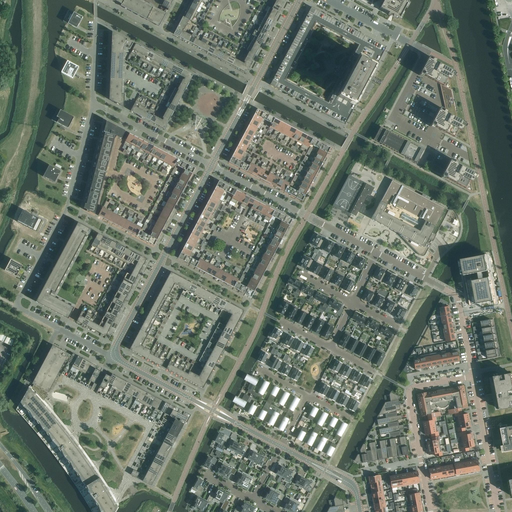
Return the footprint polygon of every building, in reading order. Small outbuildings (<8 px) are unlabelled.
[(111,0),(111,1),(116,1),(118,2),(120,3),(122,4),(121,5),(121,6),(134,13),(146,20),(159,27),(166,15),(143,3),(137,0),(111,0)] [(159,0),(158,4),(168,9),(171,4),(163,0),(159,0)] [(399,19),(408,1),(407,0),(363,0),(398,18),(399,19)] [(199,7),(191,2),(188,7),(196,12),(197,11),(199,7)] [(272,9),(278,12),(281,7),(274,4),(272,9)] [(196,18),(199,13),(197,11),(196,12),(188,7),(185,12),(194,16),(194,17),(196,18)] [(272,9),(270,7),(267,12),(275,17),(278,12),(272,9)] [(321,13),(311,7),(306,16),(317,22),(321,13)] [(69,10),(63,21),(76,28),(82,17),(69,10)] [(265,11),(262,16),(264,17),(273,22),(275,17),(267,12),(265,11)] [(189,20),(191,21),(194,17),(194,16),(185,12),(183,17),(189,20)] [(324,14),(321,13),(317,22),(316,23),(319,25),(324,14)] [(331,18),(324,14),(319,25),(326,28),(331,18)] [(317,22),(306,16),(303,23),(313,28),(316,23),(317,22)] [(189,20),(183,17),(180,22),(186,25),(189,20)] [(264,17),(262,22),(270,26),(273,22),(264,17)] [(338,21),(331,18),(326,28),(332,32),(338,21)] [(262,22),(260,20),(257,25),(268,31),(270,26),(262,22)] [(344,25),(338,21),(332,32),(339,35),(344,25)] [(183,29),(184,30),(186,25),(180,22),(178,26),(183,29)] [(313,28),(303,23),(299,29),(309,35),(313,28)] [(255,30),(265,36),(268,31),(257,25),(255,30)] [(351,28),(344,25),(339,35),(346,39),(351,28)] [(182,31),(183,29),(178,26),(174,34),(179,37),(182,31)] [(358,32),(351,28),(346,39),(352,42),(358,32)] [(309,35),(299,29),(296,36),(306,41),(309,35)] [(252,35),(263,41),(265,36),(255,30),(252,35)] [(184,39),(187,33),(182,31),(179,37),(184,39)] [(127,40),(112,32),(109,100),(124,107),(124,95),(122,95),(124,52),(125,52),(128,52),(133,43),(128,41),(127,40)] [(364,35),(358,32),(352,42),(358,45),(364,35)] [(188,42),(192,36),(191,36),(187,33),(184,39),(188,42)] [(193,33),(191,36),(192,36),(188,42),(193,44),(198,36),(193,33)] [(249,40),(252,41),(260,45),(263,41),(252,35),(249,40)] [(328,103),(323,113),(345,125),(386,47),(364,35),(358,45),(328,103)] [(198,36),(193,44),(198,47),(202,38),(198,36)] [(203,36),(202,38),(198,47),(203,50),(208,39),(203,36)] [(306,41),(296,36),(292,43),(302,48),(306,41)] [(208,39),(203,50),(207,52),(213,41),(208,39)] [(217,46),(218,44),(213,41),(207,52),(212,55),(217,46)] [(249,46),(258,50),(260,45),(252,41),(249,46)] [(299,55),(302,48),(292,43),(289,49),(299,55)] [(130,55),(135,58),(136,55),(140,47),(135,44),(130,55)] [(221,49),(217,46),(212,55),(217,57),(221,49)] [(222,46),(221,49),(217,57),(222,60),(227,49),(222,46)] [(247,51),(249,52),(255,55),(258,50),(249,46),(247,51)] [(136,55),(140,58),(141,58),(145,49),(140,47),(136,55)] [(140,58),(139,60),(144,63),(150,52),(145,49),(141,58),(140,58)] [(231,54),(232,52),(227,49),(222,60),(226,62),(231,54)] [(295,61),(299,55),(289,49),(285,56),(295,61)] [(150,52),(144,63),(149,65),(155,54),(150,52)] [(255,55),(249,52),(246,57),(252,60),(255,55)] [(155,54),(149,65),(154,68),(159,57),(155,54)] [(236,56),(231,54),(226,62),(231,65),(234,59),(235,59),(236,56)] [(292,68),(295,61),(285,56),(282,63),(292,68)] [(429,56),(420,74),(440,84),(445,110),(440,107),(431,125),(454,137),(458,130),(461,131),(465,123),(457,119),(454,104),(451,105),(450,98),(452,98),(453,98),(449,80),(450,80),(452,75),(450,74),(452,71),(435,62),(436,60),(429,56)] [(159,70),(160,68),(164,59),(159,57),(154,68),(159,70)] [(252,60),(246,57),(244,62),(250,65),(252,60)] [(160,68),(164,70),(169,62),(164,59),(160,68)] [(234,59),(231,65),(236,67),(239,61),(235,59),(234,59)] [(79,67),(67,61),(61,72),(73,78),(79,67)] [(239,61),(236,67),(241,70),(244,64),(244,63),(239,61)] [(163,73),(168,75),(169,73),(174,65),(169,62),(164,70),(163,73)] [(244,62),(245,62),(244,63),(244,64),(241,70),(246,72),(250,65),(244,62)] [(288,75),(292,68),(282,63),(278,69),(288,75)] [(174,76),(175,73),(179,67),(174,65),(169,73),(174,76)] [(179,67),(175,73),(180,76),(183,70),(179,67)] [(288,75),(278,69),(275,76),(285,81),(285,80),(288,75)] [(183,70),(180,76),(184,78),(185,78),(188,72),(183,70)] [(184,78),(184,80),(189,83),(193,75),(188,72),(185,78),(184,78)] [(285,81),(275,76),(270,85),(280,90),(285,81)] [(184,80),(183,79),(180,84),(186,88),(189,83),(184,80)] [(289,82),(285,80),(285,81),(280,90),(283,92),(289,82)] [(295,85),(289,82),(283,92),(290,95),(295,85)] [(178,89),(184,92),(186,88),(180,84),(178,89)] [(302,89),(295,85),(290,95),(296,99),(302,89)] [(178,89),(173,86),(171,91),(181,97),(184,92),(178,89)] [(308,92),(302,89),(296,99),(303,102),(308,92)] [(181,97),(171,91),(168,96),(179,102),(181,97)] [(315,96),(308,92),(303,102),(309,106),(315,96)] [(179,102),(168,96),(166,101),(176,107),(179,102)] [(322,99),(315,96),(309,106),(316,109),(322,99)] [(328,103),(322,99),(316,109),(322,113),(328,103)] [(136,100),(130,111),(135,114),(141,103),(136,100)] [(163,106),(167,108),(168,108),(174,111),(176,107),(166,101),(163,106)] [(145,108),(146,105),(141,103),(135,114),(140,116),(145,108)] [(149,110),(145,108),(140,116),(145,119),(150,110),(149,110)] [(156,111),(150,108),(149,110),(150,110),(145,119),(150,121),(153,115),(156,111)] [(174,111),(168,108),(167,108),(165,113),(171,116),(174,111)] [(74,117),(58,109),(52,120),(56,122),(61,125),(68,129),(74,117)] [(260,117),(263,112),(257,109),(254,114),(260,117)] [(263,112),(260,117),(263,118),(263,119),(266,121),(269,115),(263,112)] [(162,118),(163,118),(169,121),(171,116),(165,113),(162,118)] [(260,123),(263,119),(263,118),(260,117),(254,114),(252,119),(260,123)] [(153,115),(150,121),(155,124),(158,117),(153,115)] [(269,115),(266,121),(271,123),(272,124),(275,118),(269,115)] [(158,117),(155,124),(159,126),(163,120),(162,120),(158,117)] [(163,118),(162,120),(163,120),(159,126),(164,129),(169,121),(163,118)] [(278,120),(278,119),(276,118),(276,119),(275,118),(272,124),(271,123),(269,127),(275,130),(280,121),(278,120)] [(249,124),(258,128),(260,123),(252,119),(249,124)] [(87,205),(85,204),(84,208),(95,214),(100,194),(101,191),(105,173),(106,171),(115,138),(116,138),(116,136),(119,138),(122,139),(126,131),(121,129),(107,121),(104,132),(105,133),(105,135),(104,135),(87,203),(88,204),(87,205)] [(283,123),(283,122),(281,121),(280,121),(275,130),(281,133),(286,124),(283,123)] [(247,128),(255,133),(258,128),(249,124),(247,128)] [(288,125),(289,125),(287,124),(286,124),(281,133),(286,136),(291,127),(288,125)] [(294,128),(292,127),(291,127),(286,136),(292,139),(296,130),(294,128)] [(381,127),(380,127),(373,140),(374,140),(376,141),(376,142),(377,141),(379,142),(379,143),(382,144),(381,144),(382,144),(384,145),(384,146),(385,146),(387,147),(390,148),(389,148),(390,149),(390,148),(392,150),(393,150),(395,151),(398,152),(397,153),(398,153),(400,154),(401,154),(403,155),(403,156),(403,155),(406,157),(408,158),(409,159),(409,158),(411,159),(411,160),(414,161),(416,162),(416,163),(417,163),(424,150),(423,149),(423,150),(421,148),(420,148),(418,147),(415,146),(415,145),(415,146),(413,144),(412,144),(410,143),(410,142),(410,143),(407,141),(408,141),(407,141),(405,140),(404,140),(402,139),(402,138),(402,139),(399,137),(397,136),(396,135),(396,136),(394,134),(391,133),(389,132),(389,131),(388,131),(386,130),(385,130),(383,129),(383,128),(381,127)] [(244,133),(253,138),(255,133),(247,128),(244,133)] [(300,131),(298,130),(297,130),(296,130),(292,139),(297,142),(302,133),(299,131),(300,131)] [(305,134),(303,132),(303,133),(302,133),(297,142),(302,145),(307,135),(305,134)] [(130,133),(124,144),(129,147),(135,136),(130,133)] [(242,138),(250,142),(253,138),(244,133),(242,138)] [(310,137),(311,136),(309,135),(308,136),(307,135),(302,145),(301,147),(307,150),(308,148),(310,144),(313,138),(310,137)] [(135,136),(129,147),(133,150),(135,147),(139,139),(135,136)] [(253,144),(250,142),(242,138),(239,143),(248,147),(247,147),(250,149),(253,144)] [(313,138),(310,144),(316,147),(319,141),(313,138)] [(135,147),(139,149),(140,149),(144,141),(139,139),(135,147)] [(143,155),(145,152),(144,152),(149,144),(144,141),(140,149),(139,149),(138,152),(143,155)] [(319,141),(316,147),(319,149),(319,148),(322,150),(324,144),(319,141)] [(245,152),(247,147),(248,147),(239,143),(237,147),(245,152)] [(149,144),(144,152),(145,152),(149,155),(154,146),(149,144)] [(324,144),(322,150),(328,153),(330,148),(324,144)] [(154,146),(149,155),(154,157),(158,149),(154,146)] [(248,153),(245,152),(237,147),(234,152),(242,157),(245,158),(248,153)] [(316,153),(325,158),(328,153),(322,150),(319,148),(319,149),(316,153)] [(158,149),(154,157),(159,160),(163,151),(158,149)] [(163,151),(159,160),(164,162),(168,154),(163,151)] [(240,161),(242,157),(234,152),(232,157),(238,160),(240,161)] [(323,162),(324,161),(323,161),(325,158),(316,153),(314,158),(323,162)] [(168,154),(164,162),(168,165),(173,156),(168,154)] [(173,167),(175,165),(175,164),(178,159),(173,156),(168,165),(173,167)] [(235,165),(238,160),(232,157),(229,162),(235,165)] [(321,167),(321,166),(323,162),(314,158),(311,163),(320,167),(321,167)] [(178,159),(175,164),(175,165),(180,167),(183,162),(178,159)] [(433,164),(430,170),(473,192),(471,182),(472,182),(474,178),(471,176),(473,174),(471,173),(471,172),(460,166),(457,164),(458,162),(451,159),(445,170),(433,164)] [(241,168),(244,163),(240,161),(238,160),(235,165),(241,168)] [(183,162),(180,167),(184,169),(186,170),(189,165),(183,162)] [(251,162),(249,166),(246,172),(251,174),(256,165),(251,162)] [(246,172),(249,166),(244,163),(241,168),(246,172)] [(318,172),(319,171),(318,170),(320,167),(311,163),(309,167),(318,172)] [(49,165),(43,177),(55,183),(61,171),(49,165)] [(189,165),(186,170),(192,173),(195,168),(189,165)] [(256,177),(261,168),(260,168),(256,165),(251,174),(256,177)] [(261,168),(256,177),(261,179),(263,180),(265,181),(268,176),(266,175),(264,174),(267,168),(262,165),(260,168),(261,168)] [(316,177),(316,175),(318,172),(309,167),(306,172),(315,177),(315,176),(316,177)] [(181,174),(190,178),(192,173),(186,170),(184,169),(181,174)] [(313,181),(314,180),(313,180),(315,177),(306,172),(304,177),(312,182),(313,181)] [(268,176),(265,181),(270,184),(275,175),(270,173),(268,176)] [(190,178),(181,174),(179,178),(187,183),(190,178)] [(275,187),(280,178),(275,175),(270,184),(275,187)] [(310,186),(311,185),(312,182),(304,177),(301,182),(310,186)] [(363,184),(349,177),(334,205),(348,213),(363,184)] [(187,183),(179,178),(176,183),(185,188),(187,183)] [(280,189),(285,180),(280,178),(275,187),(280,189)] [(288,186),(290,183),(285,180),(280,189),(285,192),(288,186)] [(449,210),(392,180),(372,218),(398,233),(398,234),(419,256),(420,256),(420,257),(421,257),(422,257),(423,257),(424,256),(425,256),(425,255),(425,254),(449,210)] [(222,189),(225,184),(219,181),(216,186),(222,189)] [(308,191),(309,190),(308,190),(310,186),(301,182),(299,186),(307,191),(308,191)] [(185,188),(176,183),(174,188),(182,193),(185,188)] [(225,184),(222,189),(225,190),(224,191),(228,193),(231,187),(225,184)] [(374,188),(366,184),(350,214),(356,216),(367,195),(370,196),(374,188)] [(222,195),(224,191),(225,190),(222,189),(216,186),(214,191),(222,195)] [(290,195),(293,189),(288,186),(285,192),(290,195)] [(307,191),(299,186),(296,191),(299,193),(305,196),(307,191)] [(231,187),(228,193),(233,195),(234,196),(237,190),(231,187)] [(171,193),(169,191),(180,197),(182,193),(174,188),(171,193)] [(296,198),(299,193),(296,191),(293,189),(290,195),(296,198)] [(230,201),(236,204),(237,201),(241,193),(237,190),(234,196),(233,195),(232,198),(230,201)] [(180,197),(169,191),(166,196),(177,202),(180,197)] [(211,196),(219,200),(220,200),(222,195),(214,191),(211,196)] [(237,201),(241,203),(242,204),(246,195),(241,193),(237,201)] [(299,193),(296,198),(302,201),(305,196),(299,193)] [(241,203),(240,206),(245,209),(248,203),(250,204),(252,205),(255,200),(253,199),(251,198),(246,195),(242,204),(241,203)] [(166,196),(169,198),(166,202),(175,207),(177,202),(166,196)] [(222,201),(220,200),(219,200),(211,196),(209,200),(220,206),(222,201)] [(214,210),(217,211),(220,206),(209,200),(206,205),(214,210)] [(252,205),(251,208),(256,211),(260,203),(255,200),(252,205)] [(175,207),(166,202),(164,207),(172,212),(175,207)] [(260,203),(256,211),(261,214),(265,205),(260,203)] [(212,214),(214,210),(206,205),(203,210),(212,214)] [(265,205),(261,214),(265,216),(266,216),(270,208),(265,205)] [(103,207),(98,216),(103,218),(108,210),(103,207)] [(172,212),(164,207),(161,212),(169,216),(172,212)] [(264,219),(269,222),(270,219),(271,219),(272,216),(275,210),(270,208),(266,216),(265,216),(264,219)] [(42,219),(23,209),(17,221),(36,231),(42,219)] [(108,221),(113,212),(108,210),(103,218),(108,221)] [(209,219),(212,221),(215,216),(212,214),(203,210),(201,215),(209,219)] [(275,210),(272,216),(278,219),(281,213),(275,210)] [(113,223),(117,215),(113,212),(108,221),(113,223)] [(169,216),(161,212),(159,217),(167,221),(169,216)] [(281,213),(278,219),(281,221),(281,220),(283,222),(286,216),(281,213)] [(117,226),(122,217),(117,215),(113,223),(117,226)] [(198,219),(207,224),(209,219),(201,215),(198,219)] [(286,216),(283,222),(289,225),(292,220),(286,216)] [(122,229),(127,220),(122,217),(117,226),(122,229)] [(167,221),(159,217),(156,221),(164,226),(167,221)] [(196,224),(204,229),(207,224),(198,219),(196,224)] [(127,231),(132,222),(127,220),(122,229),(127,231)] [(278,225),(287,230),(289,225),(283,222),(281,220),(281,221),(278,225)] [(164,226),(156,221),(154,226),(153,226),(162,231),(164,226)] [(44,287),(36,302),(49,309),(55,312),(62,315),(68,319),(74,308),(68,304),(61,301),(55,297),(53,296),(55,293),(59,286),(62,280),(65,273),(69,267),(72,261),(76,254),(79,248),(82,242),(85,236),(88,237),(92,230),(78,222),(74,229),(71,236),(68,242),(64,248),(61,255),(57,261),(54,267),(51,274),(47,280),(44,287)] [(132,234),(136,225),(132,222),(127,231),(132,234)] [(193,229),(202,233),(204,229),(196,224),(193,229)] [(140,231),(142,227),(136,225),(132,234),(137,236),(139,231),(140,231)] [(148,230),(151,231),(159,235),(162,231),(153,226),(154,226),(151,225),(148,230)] [(287,230),(278,225),(276,230),(284,234),(287,230)] [(202,240),(205,235),(202,233),(193,229),(191,234),(199,238),(202,240)] [(284,234),(276,230),(273,235),(282,239),(284,234)] [(142,239),(145,234),(140,231),(139,231),(137,236),(142,239)] [(151,231),(149,235),(148,236),(151,237),(157,240),(159,235),(151,231)] [(103,236),(98,233),(93,243),(98,245),(98,246),(103,236)] [(148,242),(151,237),(148,236),(149,235),(145,234),(142,239),(148,242)] [(197,243),(199,238),(191,234),(188,239),(197,243)] [(319,236),(315,234),(314,236),(313,236),(311,239),(312,240),(310,243),(316,246),(319,248),(323,241),(320,239),(321,237),(319,236)] [(282,239),(273,235),(271,240),(279,244),(282,239)] [(103,236),(98,246),(98,245),(96,247),(101,250),(108,239),(103,236)] [(151,237),(148,242),(154,245),(157,240),(151,237)] [(108,239),(101,250),(106,253),(112,241),(108,239)] [(197,249),(199,244),(197,243),(188,239),(186,243),(194,248),(197,249)] [(279,244),(271,240),(268,244),(277,249),(279,244)] [(117,243),(112,241),(106,253),(111,255),(117,243)] [(326,243),(324,241),(321,247),(323,248),(322,250),(328,254),(333,243),(330,241),(329,242),(327,241),(326,243)] [(122,246),(117,243),(111,255),(116,258),(122,246)] [(183,248),(192,253),(194,248),(186,243),(183,248)] [(277,249),(268,244),(266,249),(274,254),(277,249)] [(122,246),(116,258),(120,260),(127,248),(126,248),(122,246)] [(337,248),(334,247),(331,252),(334,254),(333,255),(339,258),(344,249),(340,247),(338,246),(337,248)] [(132,251),(127,248),(120,260),(125,263),(132,251)] [(192,253),(183,248),(181,253),(187,256),(189,257),(192,253)] [(274,254),(266,249),(263,254),(272,258),(274,254)] [(132,251),(125,263),(130,265),(131,263),(136,254),(132,251)] [(354,254),(349,251),(347,254),(345,252),(340,261),(349,265),(354,254)] [(184,261),(187,256),(181,253),(178,258),(184,261)] [(141,256),(136,254),(131,263),(136,266),(138,261),(141,256)] [(272,258),(263,254),(261,258),(261,259),(269,263),(272,258)] [(485,255),(461,260),(470,305),(494,301),(485,255)] [(147,259),(141,256),(138,261),(144,264),(147,259)] [(190,264),(193,259),(189,257),(187,256),(184,261),(190,264)] [(309,259),(304,256),(302,259),(301,259),(299,262),(300,263),(299,266),(302,268),(303,267),(305,268),(306,266),(309,268),(312,261),(309,259)] [(261,258),(258,257),(256,262),(267,268),(269,263),(261,259),(261,258)] [(358,259),(355,258),(352,263),(355,265),(354,266),(360,269),(362,266),(363,266),(365,263),(364,262),(365,260),(361,258),(361,259),(359,257),(358,259)] [(200,258),(198,262),(195,267),(200,270),(205,261),(200,258)] [(11,259),(5,271),(16,277),(20,270),(22,265),(21,265),(11,259)] [(195,267),(198,262),(193,259),(190,264),(195,267)] [(205,272),(210,264),(205,261),(200,270),(205,272)] [(315,264),(313,262),(310,268),(312,270),(311,272),(317,275),(322,264),(317,261),(315,264)] [(253,267),(256,268),(264,273),(267,268),(256,262),(253,267)] [(210,275),(214,266),(210,264),(205,272),(210,275)] [(215,278),(219,269),(214,266),(210,275),(215,278)] [(333,270),(325,266),(320,274),(323,275),(322,278),(327,281),(333,270)] [(382,269),(378,267),(377,269),(376,269),(374,273),(375,273),(373,278),(381,283),(386,274),(383,273),(384,271),(382,270),(382,269)] [(264,273),(256,268),(253,273),(262,277),(264,273)] [(219,280),(224,271),(219,269),(215,278),(219,280)] [(224,283),(229,274),(224,271),(219,280),(224,283)] [(134,283),(137,278),(131,275),(125,272),(122,277),(124,278),(134,283)] [(173,286),(174,284),(179,276),(171,272),(165,282),(173,286)] [(338,273),(335,272),(331,280),(334,281),(332,284),(335,285),(338,286),(344,276),(338,273)] [(262,277),(253,273),(251,278),(259,282),(262,277)] [(393,275),(389,273),(384,283),(390,286),(390,284),(393,286),(396,280),(394,278),(395,276),(393,275)] [(229,285),(234,276),(229,274),(224,283),(229,285)] [(184,289),(188,281),(179,276),(174,284),(184,289)] [(237,282),(239,279),(234,276),(229,285),(234,288),(237,282)] [(349,278),(348,279),(346,277),(342,285),(344,287),(343,289),(349,292),(351,289),(353,286),(352,285),(354,281),(349,278)] [(134,283),(124,278),(122,283),(131,288),(132,288),(131,287),(134,283)] [(259,282),(251,278),(248,283),(257,287),(259,282)] [(293,279),(290,278),(287,284),(297,289),(295,292),(299,294),(300,291),(302,288),(299,286),(300,283),(298,282),(293,279)] [(406,282),(400,279),(394,289),(403,294),(407,286),(404,284),(406,282)] [(129,293),(131,288),(122,283),(120,281),(117,286),(129,293)] [(189,292),(193,284),(188,281),(184,289),(189,292)] [(173,286),(165,282),(160,292),(168,296),(173,286)] [(239,291),(242,285),(237,282),(234,288),(239,291)] [(248,283),(246,287),(248,289),(254,292),(257,287),(248,283)] [(194,294),(198,286),(193,284),(189,292),(194,294)] [(245,294),(248,289),(246,287),(242,285),(239,291),(245,294)] [(302,288),(300,291),(311,296),(309,300),(312,301),(314,298),(316,295),(313,293),(314,291),(309,288),(303,285),(302,288)] [(411,288),(408,286),(404,294),(412,299),(415,294),(416,294),(418,291),(417,290),(418,288),(414,286),(412,285),(411,288)] [(129,293),(117,286),(114,291),(117,293),(117,292),(126,297),(129,293)] [(198,297),(203,289),(198,286),(194,294),(198,297)] [(203,299),(207,291),(203,289),(198,297),(203,299)] [(248,289),(245,294),(251,297),(254,292),(248,289)] [(373,293),(367,290),(362,299),(366,301),(368,302),(369,300),(372,301),(375,296),(372,294),(373,293)] [(208,302),(212,294),(207,291),(203,299),(208,302)] [(126,298),(126,297),(117,292),(117,293),(114,297),(124,302),(126,297),(126,298)] [(168,296),(160,292),(158,296),(166,301),(168,296)] [(316,295),(314,298),(324,303),(322,307),(326,309),(328,305),(329,302),(326,300),(327,298),(317,292),(316,295)] [(213,304),(217,296),(212,294),(208,302),(213,304)] [(384,297),(378,294),(373,305),(378,308),(380,305),(382,307),(386,301),(383,299),(384,297)] [(121,307),(124,302),(114,297),(112,296),(110,301),(121,307)] [(166,301),(158,296),(155,301),(163,305),(166,301)] [(217,307),(222,299),(217,296),(213,304),(217,307)] [(222,309),(226,301),(222,299),(217,307),(222,309)] [(293,304),(284,299),(279,310),(278,312),(283,315),(285,312),(288,313),(292,306),(293,304)] [(329,302),(328,305),(338,311),(336,314),(340,316),(343,309),(340,308),(341,305),(337,303),(331,299),(329,302)] [(395,303),(389,300),(383,310),(387,312),(389,313),(390,311),(393,312),(397,305),(394,303),(395,303)] [(119,312),(121,307),(110,301),(107,306),(109,307),(119,312)] [(163,305),(155,301),(153,306),(161,310),(163,305)] [(232,314),(236,306),(226,301),(222,309),(232,314)] [(439,308),(440,314),(450,313),(449,307),(447,307),(446,305),(442,303),(440,307),(441,308),(439,308)] [(407,309),(398,305),(394,313),(397,314),(395,317),(401,320),(403,317),(404,317),(405,314),(405,313),(407,309)] [(161,310),(153,306),(150,311),(158,315),(161,310)] [(231,317),(239,321),(244,311),(236,306),(232,314),(231,317)] [(301,311),(292,306),(288,313),(286,317),(292,320),(295,315),(298,317),(301,311)] [(119,312),(109,307),(107,311),(116,316),(118,312),(119,312)] [(114,321),(116,316),(107,311),(105,310),(102,315),(104,316),(114,321)] [(158,315),(150,311),(148,315),(156,320),(158,315)] [(309,316),(301,311),(298,317),(295,321),(301,324),(303,320),(306,321),(309,316)] [(77,321),(82,324),(87,314),(86,314),(82,312),(77,321)] [(82,324),(86,326),(90,320),(90,321),(93,315),(88,312),(86,314),(87,314),(82,324)] [(360,315),(355,312),(352,318),(356,320),(355,323),(361,326),(360,327),(364,329),(366,325),(367,322),(364,321),(366,318),(360,315)] [(156,320),(148,315),(145,320),(153,324),(156,320)] [(113,321),(114,321),(104,316),(102,321),(111,326),(113,321)] [(318,320),(309,316),(306,321),(304,326),(310,329),(312,324),(315,326),(318,320)] [(225,326),(233,330),(239,321),(231,317),(225,326)] [(325,321),(319,318),(318,320),(315,326),(313,331),(318,334),(325,321)] [(367,322),(366,325),(376,331),(379,325),(375,323),(369,319),(367,322)] [(109,331),(111,326),(102,321),(100,320),(97,324),(99,325),(99,326),(104,328),(109,331)] [(153,324),(145,320),(142,325),(150,329),(153,324)] [(491,320),(481,322),(482,329),(492,327),(491,320)] [(334,326),(328,323),(326,326),(324,330),(321,335),(327,338),(329,335),(329,336),(334,326)] [(150,329),(142,325),(140,330),(148,334),(150,329)] [(233,330),(225,326),(223,331),(231,335),(233,330)] [(393,332),(382,327),(379,333),(389,338),(387,341),(391,343),(394,337),(391,335),(393,332)] [(492,327),(482,329),(484,337),(493,335),(492,327)] [(106,337),(109,331),(104,328),(101,334),(106,337)] [(270,332),(267,338),(277,343),(280,338),(278,336),(281,331),(275,328),(272,333),(270,332)] [(148,334),(140,330),(135,339),(143,344),(148,334)] [(220,336),(228,340),(231,335),(223,331),(220,336)] [(351,335),(346,332),(342,339),(339,345),(345,348),(347,343),(350,337),(351,335)] [(283,339),(279,344),(288,349),(294,338),(288,335),(285,340),(283,339)] [(493,335),(484,337),(485,344),(495,342),(493,335)] [(228,340),(220,336),(218,341),(226,345),(228,340)] [(350,337),(347,343),(350,344),(347,349),(353,352),(356,347),(359,342),(350,337)] [(143,344),(135,339),(129,349),(137,354),(142,346),(143,344)] [(292,344),(289,350),(298,354),(304,343),(298,340),(295,345),(292,344)] [(215,345),(223,350),(226,345),(218,341),(215,345)] [(359,342),(356,347),(359,349),(356,354),(362,357),(364,352),(367,346),(359,342)] [(495,342),(485,344),(486,351),(496,349),(495,342)] [(68,362),(72,355),(53,345),(32,384),(48,392),(65,361),(68,362)] [(213,350),(221,354),(223,350),(215,345),(213,350)] [(305,351),(302,349),(299,355),(308,360),(314,348),(308,345),(305,351)] [(151,351),(142,346),(137,354),(147,359),(151,351)] [(376,351),(367,346),(364,352),(367,354),(365,358),(370,361),(372,358),(376,351)] [(272,354),(261,348),(258,354),(260,355),(257,361),(263,364),(266,358),(269,360),(272,354)] [(451,353),(453,362),(459,361),(458,359),(459,359),(458,354),(457,354),(457,353),(456,349),(451,350),(451,353)] [(496,349),(486,351),(488,359),(498,357),(496,349)] [(210,355),(218,359),(221,354),(213,350),(210,355)] [(156,353),(151,351),(147,359),(152,361),(156,353)] [(384,355),(376,351),(372,358),(375,359),(373,363),(379,366),(384,355)] [(73,353),(72,355),(68,362),(73,365),(78,356),(73,353)] [(161,356),(156,353),(152,361),(157,364),(161,356)] [(208,360),(216,364),(218,359),(210,355),(208,360)] [(283,360),(274,355),(271,361),(274,362),(271,368),(277,371),(283,360)] [(78,367),(83,358),(78,356),(73,365),(78,367)] [(166,358),(161,356),(157,364),(162,367),(166,358)] [(419,356),(413,357),(414,362),(411,362),(412,368),(415,367),(415,369),(421,368),(419,356)] [(83,370),(87,361),(83,358),(78,367),(83,370)] [(205,364),(213,369),(216,364),(208,360),(205,364)] [(293,365),(284,360),(281,366),(284,368),(281,373),(287,376),(293,365)] [(330,364),(327,370),(336,374),(342,363),(336,360),(333,366),(330,364)] [(92,363),(87,361),(83,370),(87,372),(92,363)] [(166,369),(171,371),(175,363),(170,361),(166,369)] [(96,369),(97,366),(92,363),(87,372),(92,375),(95,369),(96,369)] [(175,363),(171,371),(176,374),(180,366),(175,363)] [(200,374),(208,378),(213,369),(205,364),(200,374)] [(340,369),(337,375),(346,380),(352,369),(346,365),(343,371),(340,369)] [(180,366),(176,374),(180,377),(185,369),(180,366)] [(302,370),(294,366),(291,371),(293,373),(291,378),(297,381),(302,370)] [(97,377),(100,371),(96,369),(95,369),(92,375),(97,377)] [(185,369),(180,377),(185,379),(189,371),(185,369)] [(189,371),(185,379),(195,384),(199,376),(189,371)] [(350,375),(347,380),(356,385),(362,374),(356,371),(353,376),(350,375)] [(494,377),(489,378),(492,394),(494,402),(495,411),(500,410),(511,407),(511,377),(511,373),(505,375),(500,376),(494,377)] [(103,380),(108,383),(111,377),(106,374),(103,380)] [(108,383),(112,385),(112,386),(117,377),(112,374),(111,377),(108,383)] [(200,374),(199,376),(195,384),(203,388),(208,378),(200,374)] [(89,381),(94,383),(97,377),(92,375),(89,381)] [(247,375),(244,380),(250,383),(247,389),(252,391),(255,385),(258,380),(259,378),(254,376),(253,378),(247,375)] [(360,380),(357,386),(366,390),(372,379),(366,376),(363,381),(360,380)] [(112,385),(111,388),(116,390),(122,379),(117,377),(112,386),(112,385)] [(116,390),(121,393),(127,382),(122,379),(116,390)] [(108,383),(103,380),(100,386),(105,389),(108,383)] [(331,385),(322,380),(319,386),(322,388),(319,393),(325,396),(331,385)] [(252,391),(251,394),(261,399),(266,389),(268,386),(269,384),(264,381),(257,394),(252,391)] [(121,393),(126,395),(131,384),(127,382),(121,393)] [(126,395),(130,398),(136,387),(131,384),(126,395)] [(31,386),(18,411),(23,418),(29,424),(34,430),(40,437),(45,443),(50,450),(55,456),(60,463),(65,470),(70,477),(75,485),(79,490),(80,492),(84,498),(85,500),(90,509),(92,511),(113,511),(118,504),(111,492),(110,490),(102,478),(93,464),(84,451),(84,450),(73,437),(62,423),(44,401),(48,392),(34,385),(32,388),(31,386)] [(340,390),(332,386),(329,391),(332,393),(329,398),(335,402),(340,390)] [(455,413),(461,412),(460,408),(467,407),(463,386),(453,388),(453,389),(451,389),(451,388),(443,390),(443,391),(438,392),(438,391),(430,392),(430,393),(427,394),(427,393),(417,395),(421,416),(428,414),(428,418),(435,417),(441,416),(440,412),(431,413),(429,404),(430,403),(435,402),(435,403),(436,405),(438,407),(440,408),(442,408),(444,408),(445,408),(447,407),(446,407),(448,405),(449,403),(449,401),(449,400),(449,399),(454,398),(455,399),(457,408),(448,410),(449,414),(455,413)] [(135,400),(141,389),(136,387),(130,398),(132,396),(136,398),(135,400)] [(274,387),(266,402),(271,405),(277,394),(278,391),(279,389),(274,387)] [(135,400),(140,403),(146,392),(141,389),(135,400)] [(350,396),(342,391),(339,397),(341,398),(339,404),(344,407),(350,396)] [(140,403),(145,405),(150,394),(146,392),(140,403)] [(285,392),(279,403),(284,406),(287,400),(288,397),(289,395),(285,392)] [(390,401),(385,402),(381,409),(400,406),(398,396),(390,392),(389,395),(390,401)] [(145,405),(149,408),(155,397),(150,394),(145,405)] [(236,397),(233,402),(239,405),(238,407),(243,410),(244,407),(249,397),(250,396),(245,394),(242,400),(236,397)] [(360,401),(351,396),(348,402),(351,403),(348,409),(354,412),(360,401)] [(154,410),(160,399),(155,397),(149,408),(150,408),(151,406),(155,408),(154,410)] [(249,397),(244,407),(247,409),(250,404),(249,404),(252,399),(249,397)] [(281,410),(286,413),(291,415),(300,400),(295,397),(288,410),(283,407),(281,410)] [(154,410),(159,413),(165,402),(160,399),(154,410)] [(259,404),(254,401),(248,412),(253,415),(254,413),(256,408),(259,404)] [(160,411),(165,413),(169,405),(165,402),(159,413),(160,411)] [(271,405),(266,402),(262,411),(260,410),(258,414),(259,415),(258,418),(263,420),(264,418),(267,413),(271,405)] [(165,413),(170,416),(173,410),(174,407),(169,405),(165,413)] [(378,415),(385,414),(386,418),(397,416),(397,412),(396,412),(396,410),(400,410),(400,409),(400,406),(381,409),(378,415)] [(310,412),(307,418),(312,421),(314,417),(317,412),(318,410),(313,407),(312,409),(311,408),(309,412),(310,412)] [(170,416),(174,418),(178,412),(173,410),(170,416)] [(175,419),(179,421),(182,415),(178,412),(174,418),(175,419)] [(274,412),(268,423),(273,426),(274,424),(276,420),(279,414),(274,412)] [(323,412),(315,428),(320,430),(324,422),(327,417),(328,415),(323,412)] [(462,415),(461,412),(455,413),(456,422),(469,420),(468,414),(462,415)] [(291,415),(286,413),(278,428),(283,431),(291,415)] [(182,415),(179,421),(184,423),(187,417),(182,415)] [(378,425),(387,423),(388,427),(399,425),(398,421),(398,420),(401,419),(402,419),(402,418),(401,415),(397,416),(386,418),(377,420),(378,425)] [(333,417),(327,429),(332,431),(335,425),(337,422),(338,420),(333,417)] [(423,422),(424,428),(436,426),(435,417),(428,418),(429,421),(423,422)] [(175,419),(173,423),(182,428),(184,423),(179,421),(175,419)] [(469,420),(456,422),(458,431),(464,430),(464,427),(470,426),(469,420)] [(173,423),(170,428),(179,433),(182,428),(173,423)] [(347,425),(342,423),(334,438),(339,441),(347,425)] [(389,433),(390,437),(401,435),(400,431),(399,429),(403,429),(404,428),(403,425),(399,425),(388,427),(388,428),(379,429),(380,435),(389,433)] [(507,425),(501,426),(506,451),(511,450),(511,426),(507,428),(507,425)] [(438,435),(436,426),(424,428),(425,435),(431,433),(432,436),(438,435)] [(303,427),(297,438),(302,441),(303,439),(304,436),(308,430),(303,427)] [(166,432),(177,438),(179,433),(170,428),(168,433),(166,432)] [(315,428),(306,443),(311,446),(312,444),(314,441),(320,430),(315,428)] [(166,432),(163,437),(174,442),(177,438),(166,432)] [(465,435),(465,432),(458,433),(460,442),(473,440),(471,434),(465,435)] [(218,433),(214,441),(219,443),(217,447),(222,450),(227,442),(229,437),(227,436),(224,435),(224,436),(218,433)] [(324,433),(316,449),(321,451),(322,449),(325,444),(329,436),(324,433)] [(399,438),(400,445),(396,445),(398,456),(398,457),(403,456),(403,455),(409,454),(405,436),(399,438)] [(163,437),(161,441),(172,447),(174,442),(163,437)] [(426,442),(428,448),(440,446),(438,437),(432,438),(432,441),(426,442)] [(234,454),(235,452),(239,444),(233,441),(234,440),(231,438),(228,443),(230,444),(227,448),(232,450),(230,453),(234,454)] [(389,439),(390,447),(386,447),(388,458),(388,459),(393,458),(393,457),(398,456),(396,445),(395,438),(389,439)] [(379,441),(380,448),(377,449),(379,460),(378,460),(383,460),(383,459),(388,458),(386,447),(385,440),(379,441)] [(474,446),(473,440),(460,442),(462,451),(468,450),(468,447),(474,446)] [(158,446),(169,452),(172,447),(161,441),(160,442),(163,443),(160,447),(158,446)] [(369,443),(370,450),(367,451),(369,462),(368,462),(373,461),(378,460),(379,460),(377,449),(376,449),(375,442),(369,443)] [(337,445),(332,443),(326,454),(331,456),(337,445)] [(245,446),(245,447),(239,444),(235,452),(242,456),(243,454),(244,454),(243,453),(244,453),(244,452),(245,452),(246,452),(248,447),(245,446)] [(366,451),(365,444),(363,444),(360,450),(361,454),(357,454),(354,461),(359,463),(368,462),(369,462),(367,451),(366,451)] [(158,446),(156,451),(166,457),(169,452),(158,446)] [(442,455),(440,446),(428,448),(429,454),(435,453),(435,456),(442,455)] [(249,454),(247,458),(254,462),(258,454),(253,451),(253,450),(250,448),(248,454),(249,454)] [(156,451),(153,456),(164,462),(166,457),(156,451)] [(265,456),(264,457),(258,454),(254,462),(261,466),(264,462),(265,463),(268,458),(265,456)] [(153,456),(150,461),(161,466),(164,462),(153,456)] [(212,459),(207,456),(203,466),(209,469),(211,463),(214,465),(217,460),(213,457),(212,459)] [(150,461),(148,465),(159,471),(161,466),(150,461)] [(219,467),(216,473),(222,476),(228,464),(223,462),(223,463),(219,461),(216,466),(219,467)] [(460,462),(454,463),(456,474),(462,473),(460,462)] [(277,469),(275,473),(282,477),(287,469),(281,466),(282,465),(279,463),(276,469),(277,469)] [(228,464),(222,476),(228,479),(231,473),(234,475),(236,470),(232,468),(233,467),(228,464)] [(148,465),(145,470),(156,476),(159,471),(148,465)] [(154,481),(143,475),(141,478),(137,476),(139,473),(133,469),(130,475),(151,486),(154,481)] [(293,471),(292,472),(287,469),(282,477),(290,481),(292,477),(293,478),(296,473),(293,471)] [(145,470),(143,475),(154,481),(156,476),(145,470)] [(239,478),(236,483),(241,486),(248,475),(243,472),(242,473),(238,471),(236,476),(239,478)] [(297,480),(295,484),(302,488),(306,480),(300,477),(301,475),(298,474),(295,479),(297,480)] [(253,476),(252,477),(248,475),(241,486),(247,489),(250,484),(253,485),(257,478),(253,476)] [(203,481),(197,478),(191,489),(196,492),(197,491),(201,493),(204,488),(200,486),(203,481)] [(309,492),(310,490),(311,487),(313,488),(315,483),(312,481),(312,483),(306,480),(302,488),(309,492)] [(271,488),(267,486),(264,491),(267,493),(264,498),(270,501),(275,492),(270,489),(271,488)] [(215,494),(211,492),(209,497),(213,500),(217,503),(219,501),(223,491),(218,488),(215,494)] [(280,493),(281,492),(276,490),(275,492),(270,501),(276,504),(278,499),(281,500),(284,495),(280,493)] [(193,506),(191,509),(196,511),(198,509),(203,499),(199,497),(201,493),(197,491),(196,492),(194,496),(196,497),(194,502),(195,502),(193,506)] [(226,500),(229,495),(223,491),(219,501),(223,503),(223,505),(227,507),(230,502),(226,500)] [(419,493),(406,495),(407,501),(410,501),(420,499),(419,493)] [(286,503),(283,508),(289,511),(295,500),(290,497),(290,498),(286,496),(283,501),(286,503)] [(210,505),(213,500),(209,497),(206,501),(203,499),(198,509),(200,510),(199,510),(200,510),(203,511),(204,507),(206,508),(208,504),(210,505)] [(335,506),(330,507),(326,511),(335,511),(344,511),(342,501),(335,497),(334,500),(335,506)] [(290,511),(296,511),(298,509),(301,511),(304,505),(300,503),(300,502),(295,500),(289,511),(290,511)] [(241,508),(237,506),(235,511),(236,511),(245,511),(249,505),(244,502),(241,508)]
